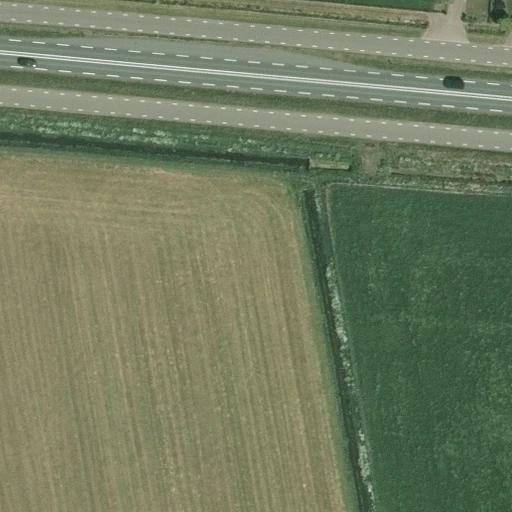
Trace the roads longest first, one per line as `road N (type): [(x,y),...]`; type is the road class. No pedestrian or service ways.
road 1 (primary): [(511,101),(0,55)]
road 2 (unclassified): [(511,142),(0,96)]
road 3 (unclassified): [(511,55),(0,14)]
